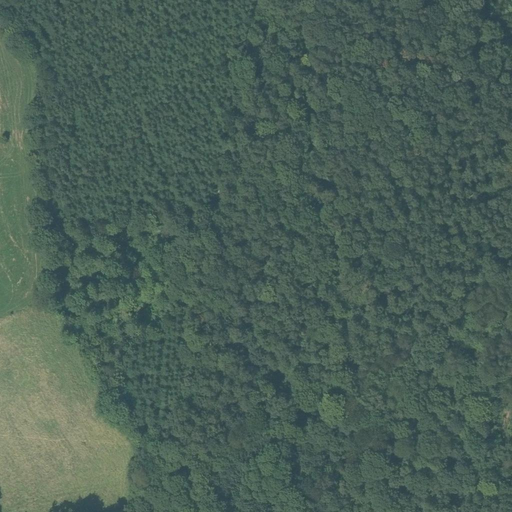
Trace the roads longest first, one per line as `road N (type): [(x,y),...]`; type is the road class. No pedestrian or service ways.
road 1 (track): [(511,498),(365,453),(310,418),(276,372),(247,308),(226,218),(226,172)]
road 2 (track): [(511,370),(424,318),(374,253),(338,150),(307,0)]
